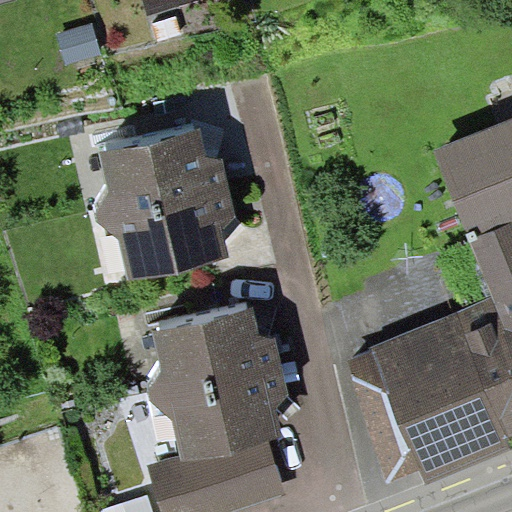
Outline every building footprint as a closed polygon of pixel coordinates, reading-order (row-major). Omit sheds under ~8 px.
[(144,0),(149,12),(190,0),(144,0)] [(101,53),(92,23),(57,33),(66,63),(101,53)] [(511,119),(435,151),(469,240),(511,222),(511,119)] [(96,213),(97,217),(229,185),(222,158),(208,155),(200,126),(99,151),(108,192),(96,213)] [(236,216),(229,185),(97,217),(99,223),(119,237),(129,279),(230,257),(224,229),(236,216)] [(371,350),(348,359),(388,483),(422,471),(426,484),(511,448),(511,447),(507,437),(511,435),(511,222),(469,240),(492,296),(370,347),(371,350)] [(150,393),(150,396),(282,367),(275,339),(259,333),(254,307),(152,332),(161,370),(150,393)] [(289,396),(282,367),(150,396),(151,400),(172,419),(180,455),(182,462),(269,440),(283,435),(275,408),(289,396)] [(147,463),(162,511),(227,511),(287,492),(269,440),(182,462),(180,455),(147,463)]
